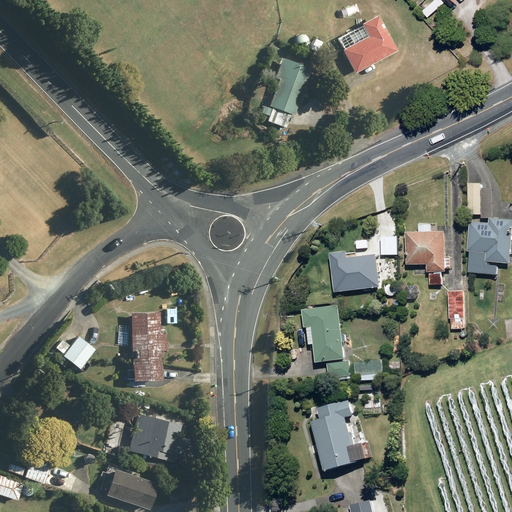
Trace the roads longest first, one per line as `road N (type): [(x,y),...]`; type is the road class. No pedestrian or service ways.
road 1 (tertiary): [(511,100),(343,175),(279,226)]
road 2 (unclassified): [(171,203),(94,264),(0,371)]
road 3 (tertiary): [(0,37),(171,203)]
road 4 (tertiary): [(242,283),(233,333),(237,511)]
